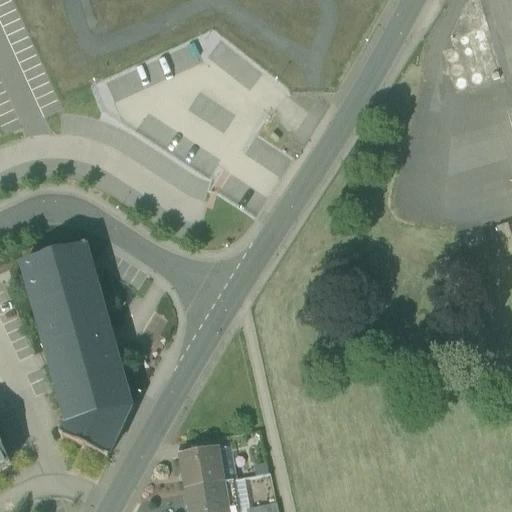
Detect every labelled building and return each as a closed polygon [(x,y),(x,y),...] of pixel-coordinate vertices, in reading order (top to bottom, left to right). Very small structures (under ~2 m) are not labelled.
[(496,231),(506,260),(511,258),(511,241),(508,229),(507,227),(496,231)] [(60,438),(108,461),(132,410),(125,387),(121,371),(86,246),(21,265),(67,425),(60,438)] [(0,472),(11,467),(0,442),(0,472)] [(228,450),(217,452),(223,486),(233,484),(228,450)] [(189,492),(223,486),(217,452),(184,458),(186,472),(184,472),(186,483),(187,483),(189,492)] [(238,511),(233,484),(223,486),(226,511),(238,511)] [(226,511),(223,486),(189,492),(190,501),(189,501),(190,511),(226,511)]
